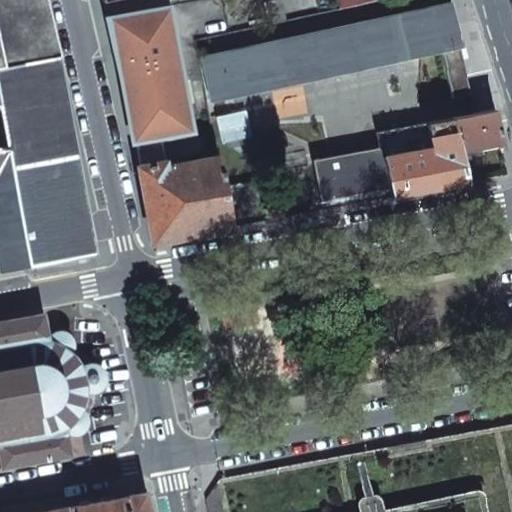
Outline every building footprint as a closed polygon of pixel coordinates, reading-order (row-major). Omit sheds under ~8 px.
[(0,0),(0,66),(55,56),(48,26),(41,0),(0,0)] [(375,0),(338,0),(340,8),(375,0)] [(450,4),(201,57),(210,102),(442,51),(459,47),(450,4)] [(166,9),(107,19),(132,140),(134,140),(139,166),(163,162),(165,162),(161,136),(191,131),(166,9)] [(459,47),(442,51),(452,98),(469,94),(463,64),(459,47)] [(0,148),(6,147),(28,266),(43,263),(92,254),(55,56),(0,66),(0,148)] [(473,114),(451,118),(459,152),(494,144),(500,143),(495,118),(493,109),(473,114)] [(426,146),(380,155),(386,188),(389,197),(465,182),(459,152),(451,118),(422,124),(426,146)] [(422,124),(375,133),(378,149),(380,155),(426,146),(422,124)] [(0,270),(28,266),(6,147),(0,148),(0,270)] [(378,149),(312,161),(320,200),(386,188),(380,155),(378,149)] [(144,204),(151,242),(230,228),(222,189),(216,157),(164,167),(163,162),(139,166),(137,166),(144,204)] [(222,189),(230,228),(263,221),(255,183),(222,189)] [(0,468),(70,456),(65,431),(66,432),(70,433),(75,434),(78,433),(80,432),(82,430),(82,429),(84,428),(86,423),(86,418),(85,418),(84,415),(81,413),(86,391),(88,392),(91,393),(97,390),(101,385),(102,382),(102,380),(103,380),(103,373),(102,373),(102,372),(101,369),(97,367),(93,366),(88,366),(83,367),(82,369),(70,351),(71,348),(71,342),(70,338),(65,334),(63,333),(55,332),(50,335),(48,337),(47,338),(42,314),(0,321),(0,468)] [(205,500),(207,511),(390,511),(477,493),(480,511),(511,511),(511,423),(220,479),(205,500)] [(480,511),(477,493),(390,511),(480,511)] [(124,511),(146,511),(145,503),(134,494),(127,496),(121,497),(124,511)] [(81,504),(66,507),(67,511),(124,511),(121,497),(112,499),(81,504)]
